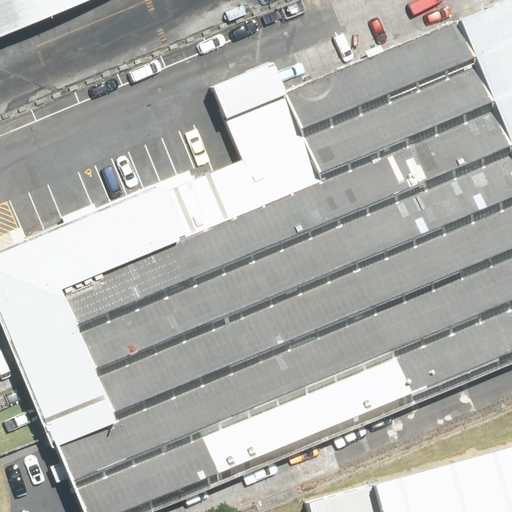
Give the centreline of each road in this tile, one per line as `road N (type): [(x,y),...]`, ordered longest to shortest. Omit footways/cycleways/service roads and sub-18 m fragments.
road 1 (unknown): [(0,136),(249,49),(360,0)]
road 2 (unknown): [(204,511),(511,389)]
